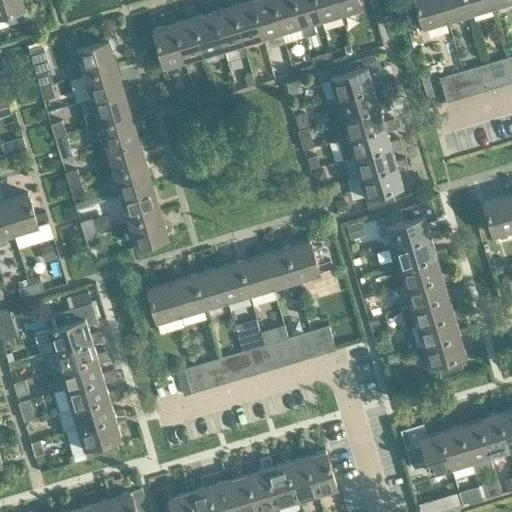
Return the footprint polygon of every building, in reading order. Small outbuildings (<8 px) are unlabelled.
[(0,0),(0,25),(17,20),(13,9),(24,6),(24,5),(23,5),(21,0),(0,0)] [(223,47),(211,9),(216,8),(213,0),(206,0),(203,1),(205,11),(196,14),(192,15),(203,53),(223,47)] [(216,8),(211,9),(223,47),(227,60),(247,54),(243,41),(231,3),(235,2),(234,0),(223,0),(225,5),(216,8)] [(262,35),(251,0),(242,0),(235,2),(231,3),(243,41),(262,35)] [(281,30),(272,0),(251,0),(262,35),(281,30)] [(301,24),(293,0),(272,0),(281,30),(301,24)] [(293,0),(301,24),(304,35),(315,32),(311,21),(320,18),(315,0),(293,0)] [(341,12),(337,0),(315,0),(320,18),(341,12)] [(337,0),(341,12),(361,6),(358,0),(337,0)] [(447,18),(441,0),(415,0),(423,25),(447,18)] [(470,11),(466,0),(441,0),(447,18),(470,11)] [(493,4),(491,0),(466,0),(470,11),(493,4)] [(203,53),(192,15),(196,14),(193,4),(183,7),(186,17),(176,20),(173,21),(184,59),(203,53)] [(184,59),(173,21),(176,20),(173,10),(164,13),(167,23),(153,27),(164,65),(184,59)] [(78,49),(85,72),(116,63),(116,62),(115,63),(108,39),(109,39),(109,38),(77,48),(77,49),(78,49)] [(511,81),(511,54),(502,58),(509,82),(511,81)] [(502,58),(487,62),(491,74),(487,75),(491,87),(509,82),(502,58)] [(373,85),(372,81),(369,72),(379,69),(376,59),(361,63),(361,67),(329,76),(335,96),(373,85)] [(491,87),(487,75),(491,74),(487,62),(468,68),(475,92),(491,87)] [(116,63),(85,72),(92,97),(124,87),(123,87),(116,63)] [(47,68),(35,72),(40,86),(51,83),(47,68)] [(475,92),(468,68),(456,71),(463,96),(475,92)] [(439,77),(447,101),(463,96),(456,71),(439,77)] [(379,105),(378,101),(375,91),(385,88),(382,78),(372,81),(373,85),(335,96),(341,116),(379,105)] [(55,95),(51,83),(40,86),(43,99),(55,95)] [(124,88),(124,87),(92,97),(96,109),(84,113),(88,125),(99,122),(131,112),(131,111),(130,111),(123,88),(124,88)] [(195,101),(191,88),(174,93),(178,106),(195,101)] [(0,114),(9,112),(10,113),(4,92),(3,92),(3,93),(0,93),(0,114)] [(385,124),(384,120),(381,111),(391,108),(388,98),(378,101),(379,105),(341,116),(347,135),(385,124)] [(131,112),(99,122),(107,146),(139,136),(138,136),(130,112),(131,112)] [(308,114),(296,118),(299,128),(311,124),(308,114)] [(391,144),(390,140),(387,130),(397,127),(394,117),(384,120),(385,124),(347,135),(337,138),(343,158),(353,155),(391,144)] [(51,123),(54,135),(66,131),(62,119),(51,123)] [(70,144),(66,131),(54,135),(58,148),(70,144)] [(16,138),(13,142),(16,151),(26,148),(22,136),(16,138)] [(139,137),(139,136),(107,146),(114,170),(145,161),(146,161),(146,160),(145,160),(138,137),(139,137)] [(397,163),(395,159),(393,150),(403,147),(400,137),(390,140),(391,144),(353,155),(359,174),(397,163)] [(315,154),(307,156),(310,166),(318,163),(315,154)] [(395,159),(397,163),(359,174),(368,206),(394,198),(391,187),(402,183),(398,169),(408,166),(405,156),(395,159)] [(152,185),(145,161),(114,170),(121,195),(153,185),(153,184),(152,185)] [(65,172),(69,184),(81,180),(77,168),(65,172)] [(84,193),(81,180),(69,184),(73,196),(84,193)] [(160,209),(153,185),(121,195),(129,219),(161,209),(160,209)] [(28,191),(4,199),(14,231),(38,224),(28,191)] [(511,227),(511,212),(506,194),(483,201),(493,233),(511,227)] [(344,198),(336,200),(339,212),(347,210),(344,198)] [(404,220),(387,225),(393,245),(430,234),(429,230),(427,221),(437,218),(431,198),(400,207),(404,220)] [(0,235),(14,231),(4,199),(0,199),(0,235)] [(161,210),(161,209),(129,219),(136,243),(135,243),(135,244),(168,235),(168,234),(167,234),(160,210),(161,210)] [(80,220),(84,233),(95,229),(92,217),(80,220)] [(439,227),(429,230),(430,234),(393,245),(398,264),(436,253),(435,250),(432,240),(442,237),(439,227)] [(99,242),(95,229),(84,233),(88,245),(99,242)] [(329,233),(318,236),(321,247),(332,243),(329,233)] [(309,238),(287,245),(296,278),(319,271),(309,238)] [(296,278),(287,245),(263,252),(273,285),(296,278)] [(445,247),(435,250),(436,253),(398,264),(404,284),(442,272),(441,269),(438,260),(448,257),(445,247)] [(273,285),(263,252),(240,259),(250,292),(273,285)] [(250,292),(240,259),(217,266),(227,299),(250,292)] [(227,299),(217,266),(194,273),(204,305),(227,299)] [(448,292),(447,289),(444,279),(454,276),(451,266),(441,269),(442,272),(404,284),(410,303),(448,292)] [(204,305),(194,273),(171,279),(181,312),(204,305)] [(365,275),(356,277),(362,296),(371,294),(365,275)] [(181,312),(171,279),(147,287),(157,319),(181,312)] [(41,280),(30,284),(33,293),(44,289),(41,280)] [(33,293),(30,284),(18,287),(21,296),(33,293)] [(454,311),(453,308),(450,299),(460,296),(457,286),(447,289),(448,292),(410,303),(400,306),(406,325),(454,311)] [(91,336),(90,332),(87,323),(97,320),(91,301),(50,313),(53,326),(47,328),(53,347),(91,336)] [(463,305),(453,308),(454,311),(406,325),(412,345),(422,342),(421,342),(459,330),(459,328),(456,318),(466,315),(463,305)] [(9,309),(0,311),(0,322),(12,319),(9,309)] [(273,322),(276,337),(302,330),(299,316),(273,322)] [(328,324),(310,330),(314,342),(311,343),(314,355),(336,348),(328,324)] [(469,325),(459,328),(459,330),(421,342),(422,342),(428,363),(436,361),(439,373),(463,366),(459,354),(466,352),(462,338),(471,335),(469,325)] [(97,356),(96,352),(93,343),(103,339),(100,329),(90,332),(91,336),(53,347),(43,351),(49,370),(59,367),(97,356)] [(314,355),(311,343),(314,342),(310,330),(292,335),(299,359),(314,355)] [(299,359),(292,335),(281,338),(288,363),(299,359)] [(281,338),(264,343),(268,356),(265,357),(268,368),(288,363),(281,338)] [(268,368),(265,357),(268,356),(264,343),(247,349),(253,373),(268,368)] [(103,375),(102,372),(99,362),(109,359),(106,349),(96,352),(97,356),(59,367),(65,386),(103,375)] [(253,373),(247,349),(234,352),(242,376),(253,373)] [(234,352),(218,357),(222,369),(220,370),(223,382),(242,376),(234,352)] [(223,382),(220,370),(222,369),(218,357),(200,362),(207,387),(223,382)] [(207,387),(200,362),(185,367),(192,391),(207,387)] [(192,391),(185,367),(176,369),(183,394),(192,391)] [(109,394),(108,391),(105,382),(115,379),(112,368),(102,372),(103,375),(65,386),(71,406),(109,394)] [(115,414),(114,411),(111,401),(121,398),(118,388),(108,391),(109,394),(71,406),(77,426),(115,414)] [(31,397),(19,401),(22,412),(34,408),(31,397)] [(511,405),(504,408),(501,398),(491,401),(494,411),(499,410),(510,448),(511,447),(511,405)] [(510,448),(499,410),(494,411),(485,414),(482,404),(472,407),(475,417),(478,416),(490,454),(510,448)] [(124,408),(114,411),(115,414),(77,426),(86,457),(119,447),(115,436),(121,435),(117,421),(127,418),(124,408)] [(462,410),(452,413),(455,423),(459,422),(470,460),(473,468),(492,463),(490,454),(478,416),(475,417),(469,419),(470,422),(466,423),(465,420),(462,410)] [(470,460),(459,422),(455,423),(446,426),(443,416),(433,419),(436,429),(440,428),(451,465),(470,460)] [(451,465),(440,428),(436,429),(426,432),(423,422),(400,429),(412,468),(426,463),(427,465),(429,464),(431,472),(451,465)] [(40,439),(31,441),(33,447),(41,444),(40,439)] [(298,445),(301,455),(305,454),(316,492),(337,486),(325,448),(312,452),(309,442),(298,445)] [(305,454),(301,455),(292,458),(289,448),(279,451),(282,461),(286,460),(297,498),(316,492),(305,454)] [(286,460),(282,461),(272,464),(269,454),(259,457),(262,467),(266,466),(277,504),(297,498),(286,460)] [(266,466),(262,467),(253,470),(250,460),(240,463),(243,473),(246,472),(257,510),(277,504),(266,466)] [(258,511),(257,510),(246,472),(243,473),(233,476),(230,466),(220,469),(223,479),(227,478),(237,511),(258,511)] [(237,511),(227,478),(223,479),(214,482),(211,472),(201,475),(204,485),(207,484),(215,511),(237,511)] [(215,511),(207,484),(204,485),(194,487),(191,477),(181,481),(184,490),(187,490),(194,511),(215,511)] [(497,477),(481,481),(486,496),(501,492),(497,477)] [(194,511),(187,490),(184,490),(175,493),(172,483),(162,487),(166,502),(170,501),(172,511),(194,511)] [(103,487),(107,497),(110,496),(114,511),(136,511),(130,490),(117,494),(114,484),(103,487)] [(477,485),(458,490),(462,502),(481,497),(477,485)] [(114,511),(110,496),(107,497),(97,500),(94,490),(84,493),(87,503),(90,502),(93,511),(114,511)] [(457,491),(448,494),(452,507),(461,504),(457,491)] [(93,511),(90,502),(87,503),(77,506),(74,496),(64,499),(67,509),(71,508),(71,511),(93,511)] [(432,511),(428,500),(419,503),(421,511),(432,511)] [(71,511),(71,508),(67,509),(58,511),(55,502),(45,505),(47,511),(71,511)]
